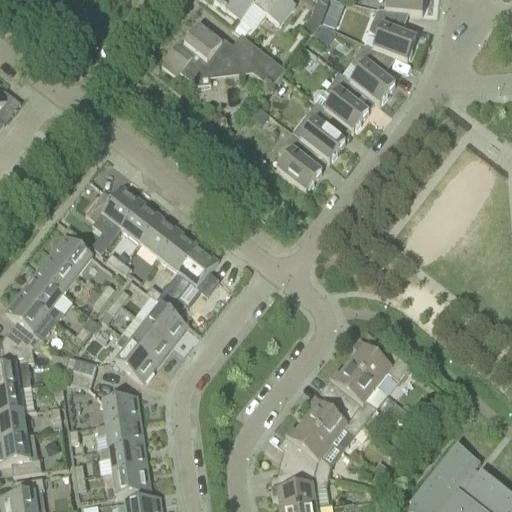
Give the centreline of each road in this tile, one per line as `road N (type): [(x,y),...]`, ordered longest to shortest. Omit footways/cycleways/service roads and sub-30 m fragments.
road 1 (residential): [(240,511),(240,451),(321,349),(326,321),(283,276)]
road 2 (residential): [(283,276),(69,100)]
road 3 (residential): [(192,511),(178,426),(186,384),(264,283),(283,276)]
road 4 (residential): [(283,276),(435,87)]
road 5 (residential): [(69,100),(150,0)]
